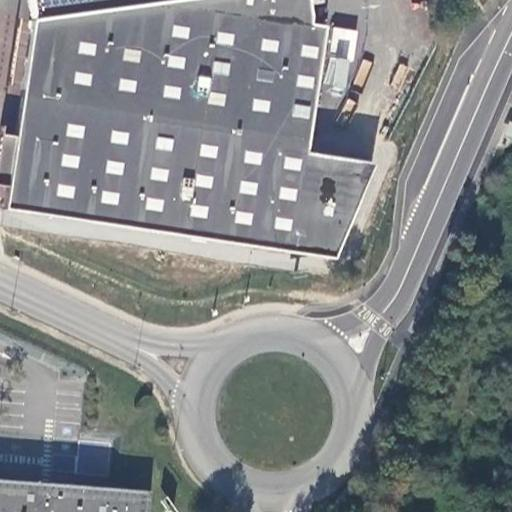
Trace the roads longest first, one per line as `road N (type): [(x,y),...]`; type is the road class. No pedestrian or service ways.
road 1 (tertiary): [(511,34),(390,305)]
road 2 (unclassified): [(127,342),(0,283)]
